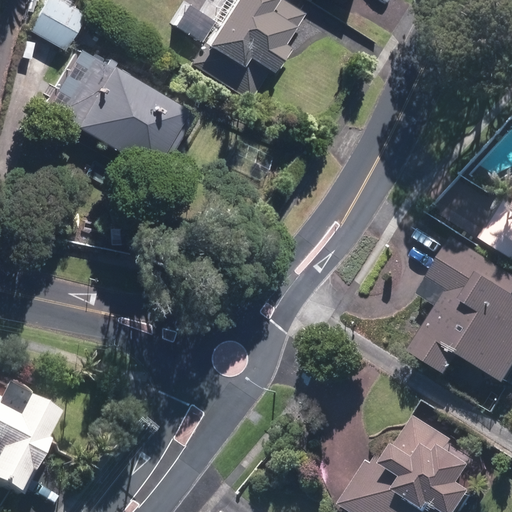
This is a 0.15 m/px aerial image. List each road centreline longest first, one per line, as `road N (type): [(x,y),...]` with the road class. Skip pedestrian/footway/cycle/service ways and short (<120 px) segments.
road 1 (tertiary): [(462,0),(355,189)]
road 2 (tertiary): [(355,189),(332,252),(296,296),(265,363)]
road 3 (tertiary): [(222,323),(355,189)]
road 4 (tertiary): [(105,511),(194,366)]
road 5 (tertiary): [(248,389),(153,511)]
road 6 (residential): [(67,306),(214,326)]
road 7 (residential): [(193,364),(67,306)]
